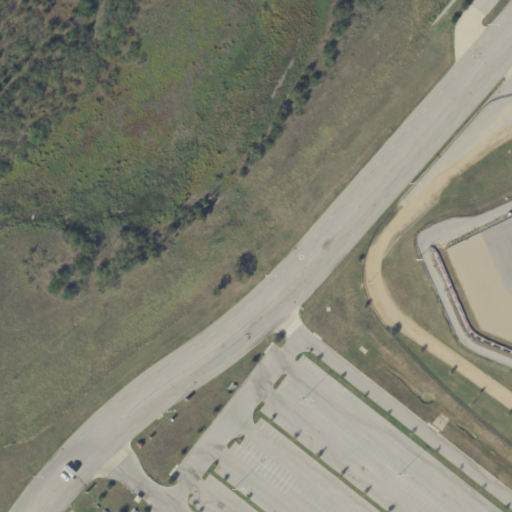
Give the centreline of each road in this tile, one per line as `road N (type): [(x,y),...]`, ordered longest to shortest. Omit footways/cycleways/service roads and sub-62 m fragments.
road 1 (residential): [(511,12),(262,298),(84,442),(24,511)]
road 2 (residential): [(49,511),(103,449),(275,312),(511,52)]
